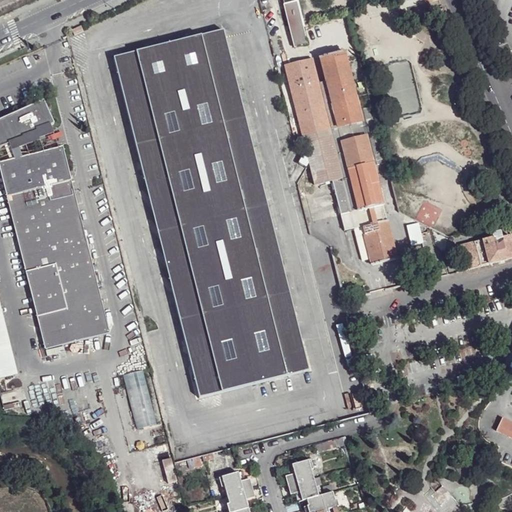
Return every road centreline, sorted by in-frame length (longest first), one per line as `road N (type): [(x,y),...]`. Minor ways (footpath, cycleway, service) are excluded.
road 1 (residential): [(276,511),(263,464),(269,449),(396,414),(368,311),(511,277)]
road 2 (tertiary): [(511,126),(457,0)]
